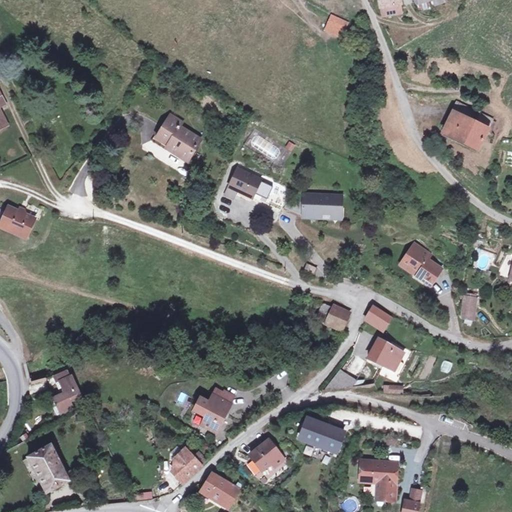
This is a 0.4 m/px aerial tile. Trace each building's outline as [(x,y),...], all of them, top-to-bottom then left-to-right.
[(403,15),(400,0),(375,0),(379,19),(403,15)] [(445,0),(412,0),(416,11),(446,0),(445,0)] [(0,35),(10,31),(1,13),(0,13),(0,35)] [(341,39),(349,22),(330,14),(323,31),(341,39)] [(7,106),(0,93),(0,128),(8,123),(0,110),(7,106)] [(490,127),(457,110),(443,134),(476,152),(490,127)] [(184,123),(172,116),(160,135),(172,142),(167,149),(188,162),(201,140),(181,127),(184,123)] [(172,142),(160,135),(155,142),(167,149),(172,142)] [(297,150),(300,144),(295,141),(291,146),(297,150)] [(262,191),(267,180),(243,169),(234,187),(258,199),(262,191)] [(276,184),(267,180),(262,191),(271,195),(275,194),(278,187),(276,184)] [(234,187),(231,195),(239,199),(242,191),(234,187)] [(307,201),(308,221),(326,221),(326,217),(344,217),(344,200),(307,201)] [(9,207),(2,225),(5,227),(26,236),(36,219),(26,214),(20,212),(9,207)] [(418,244),(415,249),(422,253),(425,249),(418,244)] [(415,249),(406,262),(422,273),(419,277),(434,287),(446,270),(431,261),(435,256),(425,249),(422,253),(415,249)] [(422,273),(406,262),(403,266),(419,277),(422,273)] [(313,274),(316,268),(306,264),(304,271),(313,274)] [(464,304),(479,306),(480,299),(465,297),(464,304)] [(322,303),(319,312),(327,315),(330,306),(322,303)] [(479,306),(464,304),(463,309),(463,319),(476,320),(479,306)] [(374,306),(367,315),(384,329),(391,320),(374,306)] [(348,314),(334,308),(329,322),(343,327),(348,314)] [(365,359),(374,338),(362,333),(353,354),(365,359)] [(403,352),(379,339),(368,359),(393,372),(403,352)] [(57,382),(69,376),(66,371),(54,377),(57,382)] [(339,372),(324,391),(341,386),(352,386),(355,382),(339,372)] [(54,397),(62,414),(74,409),(69,399),(80,395),(71,375),(69,376),(57,382),(56,383),(61,394),(54,397)] [(403,386),(384,385),(384,393),(402,394),(403,386)] [(226,390),(225,392),(216,388),(213,393),(230,402),(233,396),(234,394),(226,390)] [(230,402),(213,393),(210,401),(202,397),(196,410),(206,416),(202,424),(218,431),(232,403),(230,402)] [(54,397),(50,399),(58,416),(62,414),(54,397)] [(328,426),(308,419),(301,440),(325,449),(324,452),(335,456),(345,427),(334,424),(332,430),(327,429),(328,426)] [(282,455),(270,441),(252,455),(264,470),(273,462),(282,455)] [(70,482),(51,446),(24,460),(43,496),(70,482)] [(323,457),(324,450),(306,447),(305,455),(323,457)] [(176,475),(183,483),(209,460),(200,452),(195,457),(186,448),(176,458),(176,465),(178,467),(173,473),(176,475)] [(286,460),(282,455),(273,462),(277,467),(286,460)] [(400,464),(365,461),(364,481),(379,483),(377,500),(397,501),(400,464)] [(213,472),(202,490),(230,506),(240,487),(213,472)] [(134,493),(135,500),(152,498),(152,491),(134,493)] [(419,511),(421,505),(409,502),(406,511),(419,511)]
